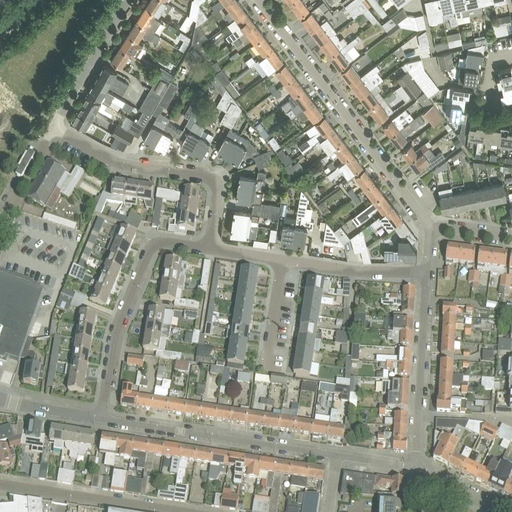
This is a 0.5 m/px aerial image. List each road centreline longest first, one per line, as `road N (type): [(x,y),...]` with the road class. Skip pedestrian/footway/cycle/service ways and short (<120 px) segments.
road 1 (residential): [(429,226),(258,0)]
road 2 (unclassified): [(208,248),(214,182),(124,164),(53,126)]
road 3 (unclassified): [(100,417),(335,455)]
road 4 (unclassified): [(208,248),(166,242),(148,250),(114,331),(100,417)]
road 5 (unclassified): [(177,511),(0,484)]
road 6 (unclassified): [(53,126),(128,0)]
road 7 (unclassified): [(426,271),(281,259)]
road 8 (unclassified): [(417,414),(426,271)]
